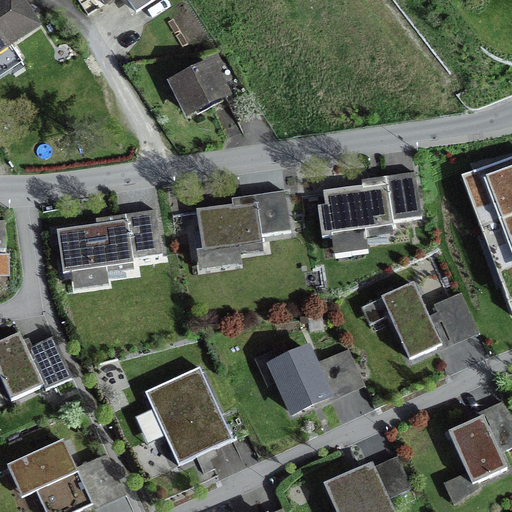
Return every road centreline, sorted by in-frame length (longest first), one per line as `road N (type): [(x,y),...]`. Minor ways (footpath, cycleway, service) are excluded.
road 1 (residential): [(511,115),(97,180),(0,187)]
road 2 (residential): [(186,511),(511,363)]
